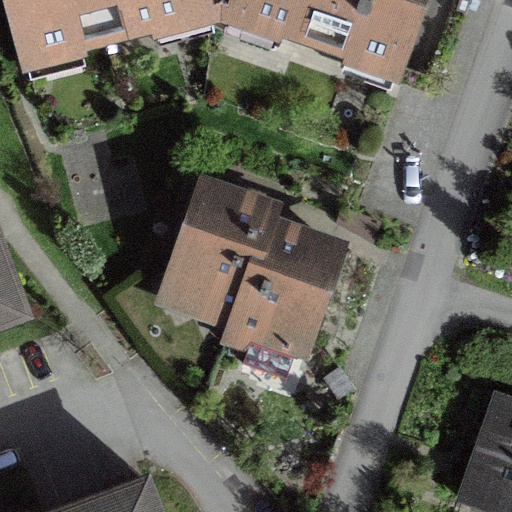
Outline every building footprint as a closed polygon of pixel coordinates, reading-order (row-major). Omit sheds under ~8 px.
[(213,0),(23,0),(42,81),(223,39),(213,0)] [(220,0),(220,16),(243,24),(247,14),(385,61),(381,72),(395,77),(399,65),(394,63),(415,0),(220,0)] [(244,342),(288,240),(290,234),(220,204),(174,312),(244,342)] [(288,240),(244,342),(238,356),(300,382),(349,266),(288,240)] [(0,342),(24,335),(0,260),(0,342)] [(511,398),(497,393),(466,483),(511,499),(511,398)] [(112,511),(178,511),(170,491),(112,511)]
